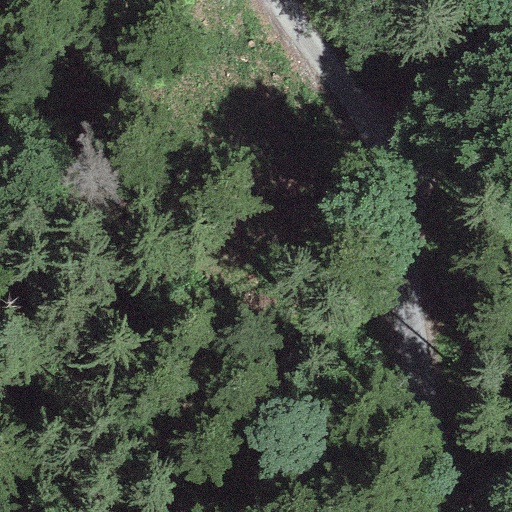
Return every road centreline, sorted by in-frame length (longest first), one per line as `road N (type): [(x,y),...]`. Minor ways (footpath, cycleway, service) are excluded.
road 1 (unclassified): [(397,192),(396,261),(455,511)]
road 2 (unclassified): [(274,0),(397,192)]
road 3 (unclassified): [(511,58),(436,108),(410,144),(397,192)]
